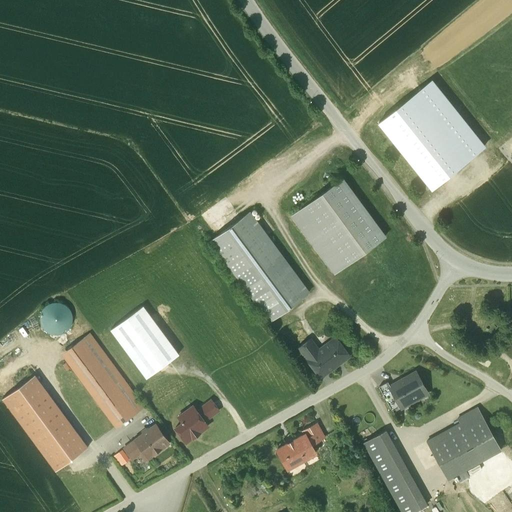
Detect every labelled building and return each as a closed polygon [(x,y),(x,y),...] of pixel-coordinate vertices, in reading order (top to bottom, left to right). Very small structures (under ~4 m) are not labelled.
[(147,53),(135,60),(148,81),(159,73),(147,53)] [(431,80),(378,123),(431,189),(484,146),(431,80)] [(342,178),(291,216),(334,274),(385,236),(342,178)] [(308,293),(249,212),(210,241),(270,321),(308,293)] [(59,335),(64,333),(69,329),(71,324),(72,318),(71,313),(68,308),(64,304),(58,302),(53,303),(47,305),(43,308),(40,313),(39,319),(41,325),(44,329),(48,333),(53,335),(59,335)] [(143,306),(110,330),(146,378),(179,354),(143,306)] [(121,423),(142,407),(89,334),(61,355),(114,427),(121,423)] [(327,372),(349,356),(336,338),(317,352),(309,341),(310,340),(310,339),(298,348),(307,360),(306,360),(320,379),(328,373),(327,372)] [(389,386),(399,406),(417,396),(419,398),(427,394),(415,372),(389,386)] [(55,471),(88,447),(34,375),(2,398),(55,471)] [(389,386),(387,382),(378,387),(392,410),(399,406),(389,386)] [(196,411),(204,421),(219,411),(211,400),(196,411)] [(204,421),(196,411),(193,406),(178,417),(182,422),(175,428),(186,442),(192,438),(191,437),(199,431),(200,432),(208,426),(204,421)] [(500,450),(477,408),(457,419),(460,423),(426,441),(447,479),(500,450)] [(303,431),(304,434),(305,434),(310,444),(323,437),(316,424),(303,431)] [(143,451),(140,453),(145,460),(168,443),(155,425),(135,440),(143,451)] [(412,511),(426,504),(385,431),(363,443),(401,511),(412,511)] [(315,453),(310,444),(305,434),(304,434),(276,450),(287,469),(315,453)] [(143,451),(135,440),(124,448),(132,459),(140,453),(143,451)]
